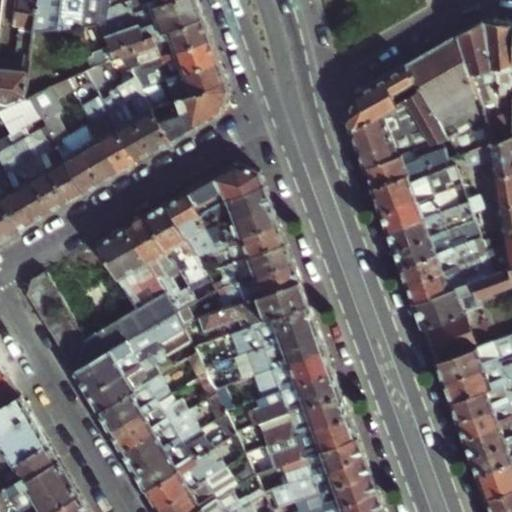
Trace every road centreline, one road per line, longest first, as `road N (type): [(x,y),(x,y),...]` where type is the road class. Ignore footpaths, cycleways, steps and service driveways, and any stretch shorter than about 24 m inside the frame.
road 1 (secondary): [(455,511),(305,94)]
road 2 (secondary): [(276,111),(423,511)]
road 3 (residential): [(276,111),(0,272)]
road 4 (residential): [(125,511),(0,293)]
road 5 (residential): [(305,94),(457,0)]
